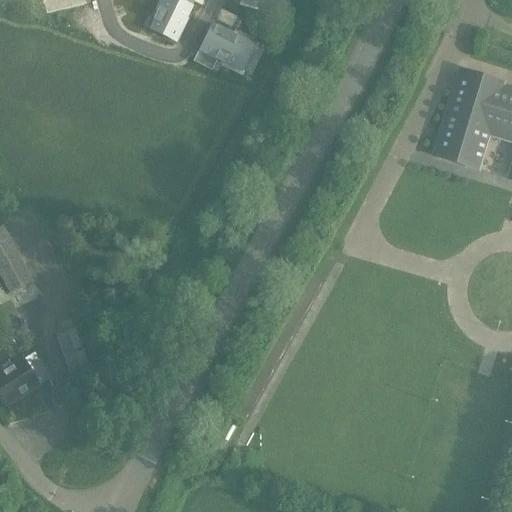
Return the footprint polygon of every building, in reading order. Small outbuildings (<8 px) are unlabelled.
[(14,0),(12,11),(34,16),(37,0),(14,0)] [(226,27),(213,67),(251,79),(264,39),(226,27)] [(511,81),(465,67),(438,156),(487,170),(497,137),(511,141),(511,84),(511,82),(511,81)] [(2,228),(0,228),(0,276),(9,293),(31,281),(2,228)] [(74,330),(56,336),(70,374),(88,367),(74,330)] [(35,379),(45,373),(34,354),(24,361),(22,359),(0,372),(0,398),(5,407),(39,386),(35,379)]
